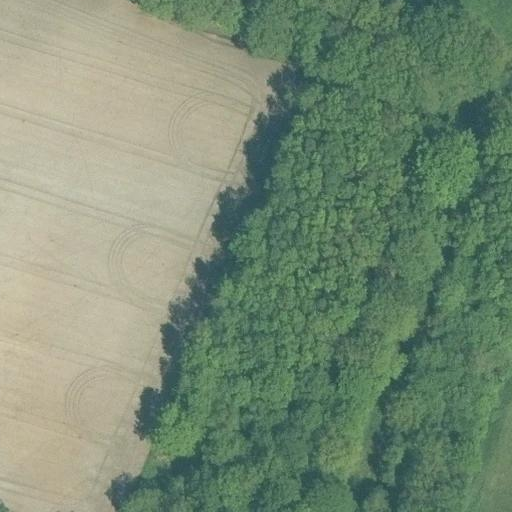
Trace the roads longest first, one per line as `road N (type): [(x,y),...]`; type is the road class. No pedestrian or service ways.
road 1 (track): [(511,114),(309,37)]
road 2 (track): [(221,0),(309,37),(321,0)]
